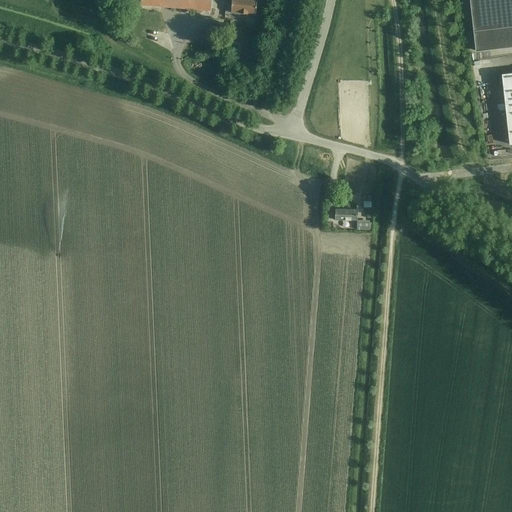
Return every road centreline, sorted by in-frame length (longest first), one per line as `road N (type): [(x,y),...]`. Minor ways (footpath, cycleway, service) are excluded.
road 1 (unclassified): [(0,39),(289,133)]
road 2 (unclassified): [(289,133),(330,0)]
road 3 (unclassified): [(417,178),(377,156),(289,133)]
road 4 (unclassified): [(511,256),(417,178)]
